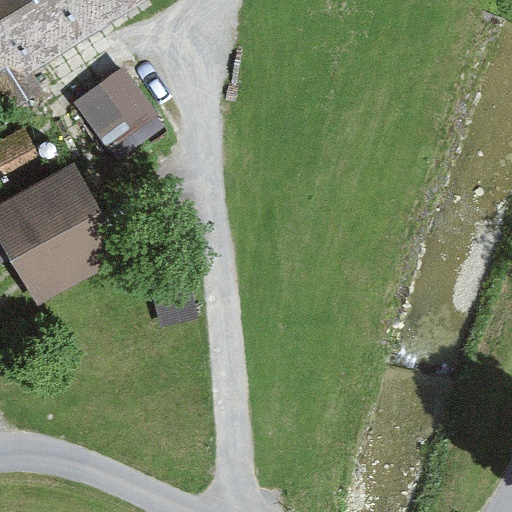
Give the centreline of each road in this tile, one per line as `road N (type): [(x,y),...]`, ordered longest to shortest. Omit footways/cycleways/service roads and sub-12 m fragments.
road 1 (track): [(231,0),(199,93),(244,511)]
road 2 (unclassified): [(189,511),(53,456),(0,453)]
